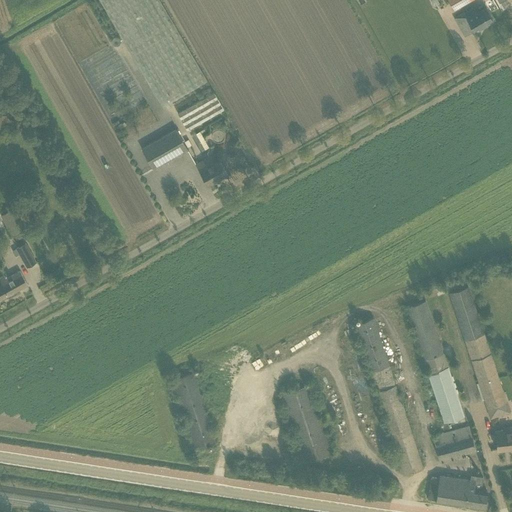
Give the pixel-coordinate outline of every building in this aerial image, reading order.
[(159,0),(99,0),(163,106),(207,80),(159,0)] [(448,0),(454,11),(472,0),(448,0)] [(455,18),(465,36),(474,31),(493,21),(485,8),(477,12),(474,7),(455,18)] [(178,113),(187,130),(224,109),(214,92),(178,113)] [(141,148),(148,161),(153,169),(188,150),(176,128),(141,148)] [(192,135),(201,151),(208,147),(200,131),(192,135)] [(208,185),(227,174),(219,161),(214,164),(210,155),(195,163),(198,169),(208,185)] [(0,214),(12,236),(24,230),(13,208),(0,214)] [(36,262),(31,253),(28,247),(26,243),(16,248),(16,249),(13,251),(16,256),(19,254),(27,267),(36,262)] [(5,275),(0,277),(0,281),(2,284),(0,285),(0,300),(28,285),(20,271),(7,278),(5,275)] [(449,293),(487,409),(507,402),(469,286),(449,293)] [(427,373),(444,423),(465,416),(449,366),(448,366),(426,300),(406,307),(428,373),(427,373)] [(355,323),(400,465),(404,474),(422,468),(373,318),(355,323)] [(192,372),(173,378),(196,447),(215,441),(192,372)] [(311,385),(284,392),(302,462),(330,454),(311,385)] [(469,425),(433,435),(440,461),(477,451),(469,425)] [(495,431),(497,450),(511,447),(511,425),(502,427),(502,430),(495,431)] [(428,499),(485,508),(487,491),(482,490),(484,476),(483,476),(471,474),(470,479),(440,474),(439,478),(431,477),(428,499)]
